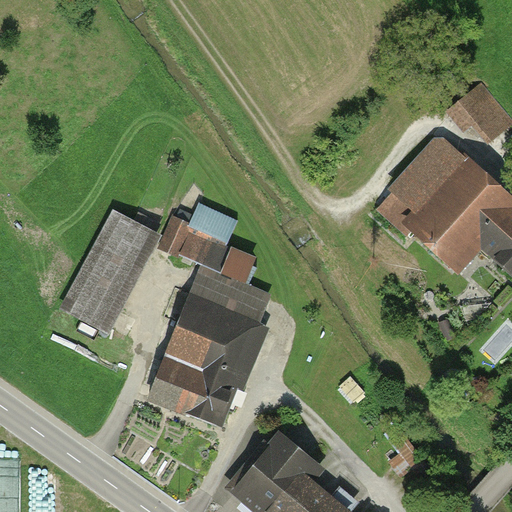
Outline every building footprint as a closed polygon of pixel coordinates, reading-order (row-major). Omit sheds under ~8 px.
[(490,139),(511,122),(481,85),(451,109),(465,126),(474,119),(490,139)] [(511,268),(511,201),(447,140),(382,209),(405,231),(413,223),(458,266),(482,240),(511,268)] [(231,242),(241,218),(195,199),(174,250),(248,281),(259,254),(231,242)] [(171,242),(123,218),(72,316),(120,341),(171,242)] [(205,274),(168,358),(226,383),(254,320),(263,299),(205,274)] [(226,383),(208,423),(226,430),(271,328),(254,320),(226,383)] [(226,383),(168,358),(151,397),(208,423),(226,383)] [(360,511),(363,509),(279,436),(239,481),(274,511),(360,511)] [(0,511),(20,511),(20,502),(0,502),(0,511)]
